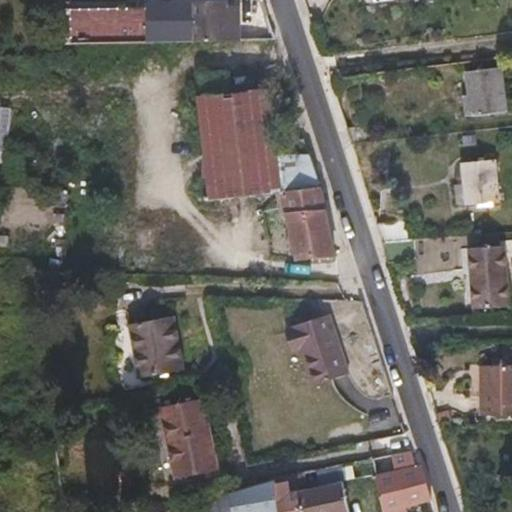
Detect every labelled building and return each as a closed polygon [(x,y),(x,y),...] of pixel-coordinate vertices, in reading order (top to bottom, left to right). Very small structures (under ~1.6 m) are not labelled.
[(239,42),(238,1),(225,2),(225,8),(196,8),(197,43),(239,42)] [(269,90),(266,67),(226,71),(229,93),(269,90)] [(506,111),(501,68),(466,71),(469,94),(462,95),(464,113),(471,112),(471,115),(506,111)] [(229,93),(226,71),(203,73),(206,95),(229,93)] [(258,201),(260,157),(277,157),(275,139),(269,90),(229,93),(206,95),(197,96),(200,147),(202,199),(220,199),(258,201)] [(377,141),(375,125),(347,128),(352,144),(377,141)] [(335,257),(306,140),(275,139),(277,157),(260,157),(258,201),(283,202),(296,258),(335,257)] [(200,147),(148,147),(118,147),(117,274),(157,275),(219,277),(220,199),(202,199),(200,147)] [(500,209),(496,164),(461,166),(465,212),(500,209)] [(412,241),(406,222),(377,224),(383,243),(412,241)] [(418,261),(412,241),(383,243),(389,263),(418,261)] [(508,308),(504,268),(472,270),(475,310),(508,308)] [(349,374),(330,314),(292,326),(293,329),(285,332),(291,351),(299,348),(311,386),(349,374)] [(183,369),(174,315),(129,323),(138,377),(183,369)] [(511,355),(509,356),(510,365),(481,365),(482,415),(511,414),(511,355)] [(216,468),(201,398),(160,407),(175,476),(216,468)] [(452,420),(449,410),(436,414),(439,424),(452,420)] [(432,499),(422,466),(416,468),(411,453),(386,456),(389,471),(375,475),(382,511),(404,511),(402,504),(432,499)] [(302,511),(298,492),(293,474),(274,477),(274,480),(251,484),(215,496),(218,511),(262,511),(278,508),(278,511),(302,511)] [(349,511),(343,481),(298,492),(302,511),(349,511)]
